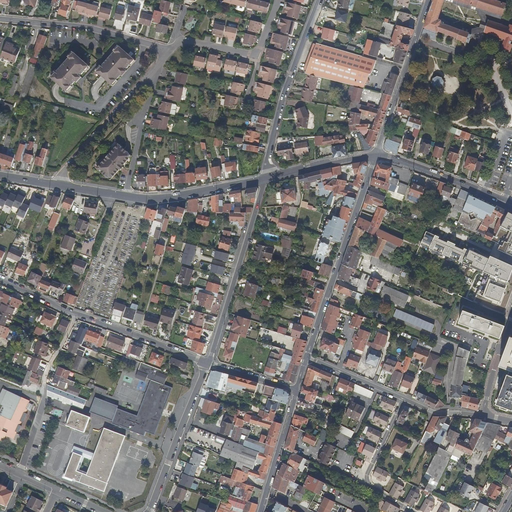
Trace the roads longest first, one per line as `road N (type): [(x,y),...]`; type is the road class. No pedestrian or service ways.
road 1 (secondary): [(375,154),(306,358)]
road 2 (residential): [(207,363),(265,178)]
road 3 (residential): [(265,178),(283,97),(319,0)]
road 4 (residential): [(0,19),(88,28),(169,50)]
road 5 (residential): [(19,475),(46,373),(75,315)]
road 6 (residential): [(428,0),(375,154)]
road 7 (residential): [(149,511),(207,363)]
road 8 (residential): [(160,63),(59,185)]
road 9 (secondary): [(375,154),(511,205)]
road 10 (residential): [(410,511),(366,478),(403,399)]
road 11 (secondary): [(265,178),(125,197)]
road 12 (residential): [(207,363),(75,315)]
road 13 (residential): [(125,197),(160,63)]
road 14 (residential): [(180,40),(256,54),(279,0)]
road 15 (secondary): [(295,389),(260,511)]
